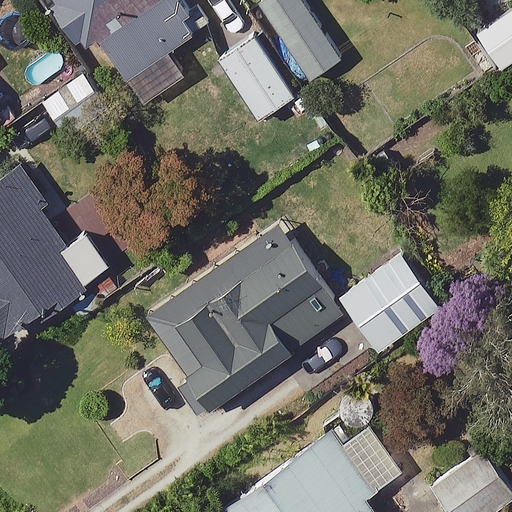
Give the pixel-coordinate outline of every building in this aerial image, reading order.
[(88,38),(92,39),(103,32),(146,96),(184,71),(168,46),(198,26),(179,0),(63,0),(63,4),(64,7),(65,11),(66,15),(68,18),(69,21),(72,24),(74,27),(76,30),(79,32),(82,34),(85,36),(88,38)] [(343,51),(301,0),(261,0),(257,4),(314,75),(343,51)] [(511,51),(511,4),(483,24),(504,57),(511,51)] [(296,91),(257,31),(223,54),(262,113),(296,91)] [(111,106),(87,64),(45,88),(69,130),(111,106)] [(68,242),(23,165),(0,178),(0,328),(109,265),(89,230),(68,242)] [(511,212),(505,198),(470,213),(486,249),(511,237),(511,212)] [(214,404),(344,309),(273,211),(143,305),(214,404)] [(445,298),(406,245),(343,291),(382,344),(445,298)] [(405,467),(373,420),(347,437),(337,423),(206,511),(383,511),(370,491),(405,467)] [(486,511),(511,494),(511,483),(485,444),(434,480),(457,511),(486,511)]
